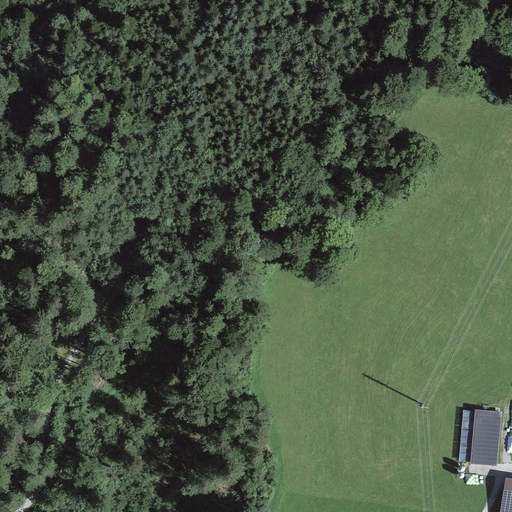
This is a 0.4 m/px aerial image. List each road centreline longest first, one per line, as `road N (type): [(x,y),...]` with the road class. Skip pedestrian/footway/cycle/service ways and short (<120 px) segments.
road 1 (track): [(69,0),(49,21),(38,121),(19,137),(0,176)]
road 2 (track): [(20,511),(35,487),(60,374),(85,335)]
